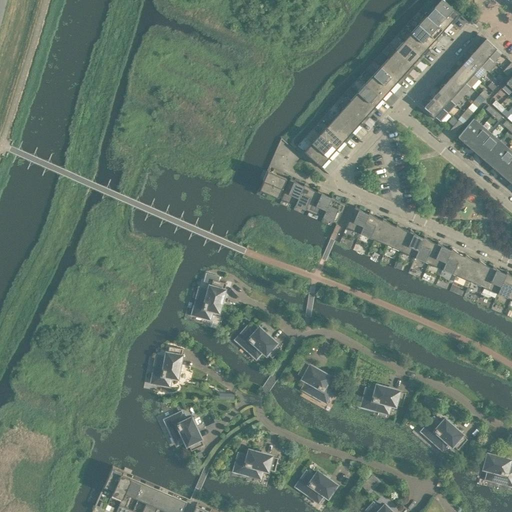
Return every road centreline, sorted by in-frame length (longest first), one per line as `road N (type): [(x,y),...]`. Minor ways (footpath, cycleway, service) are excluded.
road 1 (residential): [(511,257),(344,182),(346,164),(394,111)]
road 2 (residential): [(511,206),(394,111)]
road 3 (residential): [(394,111),(487,11)]
